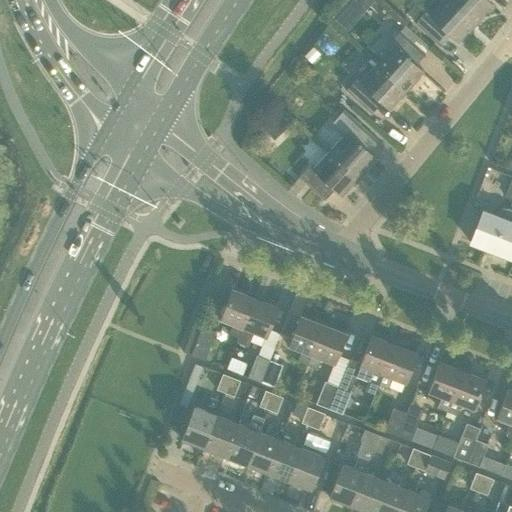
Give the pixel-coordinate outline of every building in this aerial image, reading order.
[(476,25),(448,0),(441,0),(429,14),(425,11),(414,23),(440,46),(450,35),(458,42),(473,25),(474,27),(476,25)] [(448,0),(476,25),(477,23),(476,22),(491,5),(485,0),(448,0)] [(392,46),(376,63),(407,91),(408,90),(407,89),(422,72),(414,65),(429,48),(393,14),(386,22),(397,32),(388,42),(392,46)] [(407,91),(376,63),(359,81),(356,78),(345,90),(370,113),(381,102),(388,109),(403,92),(405,93),(407,91)] [(345,132),(329,150),(359,179),(366,171),(365,170),(375,159),(368,152),(378,140),(343,109),(333,121),(345,132)] [(359,179),(329,150),(313,168),(309,165),(298,177),(324,200),(334,189),(342,196),(352,185),(353,186),(359,179)] [(492,251),(509,208),(501,208),(497,216),(482,211),(470,243),(492,251)] [(511,259),(511,210),(509,208),(492,251),(511,259)] [(228,333),(238,337),(254,298),(231,289),(220,319),(232,324),(228,333)] [(254,298),(238,337),(237,341),(246,345),(248,340),(251,331),(265,336),(276,307),(254,298)] [(296,361),(306,365),(322,324),(300,316),(288,346),(300,351),(296,361)] [(322,324),(306,365),(317,369),(320,358),(333,363),(345,333),(322,324)] [(204,359),(215,332),(202,327),(191,354),(204,359)] [(363,393),(372,397),(377,384),(393,344),(371,335),(361,362),(359,365),(355,376),(367,381),(363,393)] [(416,353),(393,344),(377,384),(388,388),(391,378),(404,383),(416,353)] [(260,381),(269,359),(256,354),(247,377),(260,381)] [(361,362),(349,357),(337,385),(350,390),(355,376),(359,365),(361,362)] [(282,364),(269,359),(260,381),(273,387),(282,364)] [(446,411),(462,370),(439,362),(428,392),(441,397),(437,407),(446,411)] [(485,379),(462,370),(446,411),(456,415),(460,404),(473,409),(485,379)] [(224,392),(230,376),(222,373),(215,389),(224,392)] [(239,380),(230,376),(224,392),(233,396),(239,380)] [(328,408),(337,385),(324,381),(316,403),(328,408)] [(350,390),(337,385),(328,408),(342,413),(351,391),(350,390)] [(511,435),(511,389),(508,388),(496,418),(508,423),(504,433),(511,435)] [(267,409),(273,393),(264,390),(258,406),(267,409)] [(282,396),(273,393),(267,409),(276,412),(282,396)] [(409,405),(406,412),(397,435),(410,440),(422,410),(409,405)] [(181,439),(203,447),(216,414),(194,406),(181,439)] [(309,425),(315,410),(306,407),(301,422),(309,425)] [(384,430),(397,435),(406,412),(393,407),(384,430)] [(324,413),(315,410),(309,425),(318,429),(324,413)] [(203,447),(224,456),(237,423),(216,414),(203,447)] [(224,456),(245,464),(258,431),(237,423),(224,456)] [(372,450),(378,434),(365,429),(362,437),(363,441),(358,455),(358,459),(355,469),(341,463),(329,496),(351,505),(363,472),(364,472),(373,450),(372,450)] [(258,431),(245,464),(267,472),(279,439),(258,431)] [(379,435),(378,434),(372,450),(373,450),(381,453),(388,438),(379,435)] [(465,461),(474,439),(461,434),(453,456),(465,461)] [(279,439),(267,472),(288,481),(301,447),(279,439)] [(488,444),(474,439),(465,461),(479,466),(488,444)] [(301,447),(288,481),(310,489),(323,456),(301,447)] [(415,467),(421,451),(412,447),(406,463),(415,467)] [(429,454),(421,451),(415,467),(443,478),(449,462),(429,454)] [(363,472),(351,505),(368,511),(372,511),(385,480),(364,472),(363,472)] [(477,491),(484,475),(475,472),(469,487),(477,491)] [(493,479),(484,475),(477,491),(486,494),(493,479)] [(396,511),(406,489),(385,480),(372,511),(396,511)] [(419,493),(406,489),(396,511),(422,511),(428,497),(430,492),(420,489),(419,493)] [(443,511),(468,511),(447,503),(443,511)]
